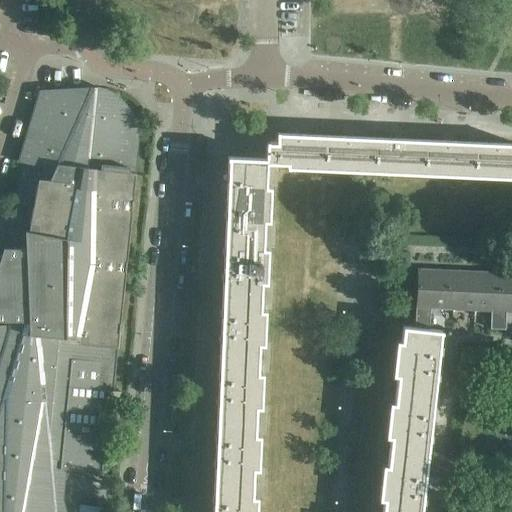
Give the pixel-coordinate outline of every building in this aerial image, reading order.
[(135,172),(131,172),(134,143),(134,132),(133,126),(131,119),(128,113),(123,106),(116,100),(111,96),(106,93),(101,91),(92,89),(91,93),(41,96),(33,120),(32,124),(33,128),(29,133),(21,160),(38,163),(51,168),(46,179),(38,178),(28,230),(24,229),(25,247),(2,247),(0,255),(0,254),(0,319),(28,320),(29,332),(14,331),(0,329),(0,511),(63,511),(59,497),(62,468),(71,469),(98,472),(106,390),(112,390),(135,172)] [(267,158),(267,162),(288,164),(289,167),(319,168),(320,134),(278,132),(278,143),(268,142),(267,158)] [(320,134),(319,168),(348,170),(371,171),(372,137),(320,134)] [(372,137),(371,171),(423,173),(424,139),(372,137)] [(424,139),(423,173),(475,175),(476,141),(424,139)] [(511,143),(476,141),(475,175),(511,176),(511,143)] [(229,156),(225,232),(264,233),(267,162),(267,158),(229,156)] [(225,232),(223,294),(261,295),(264,233),(225,232)] [(418,268),(415,326),(430,328),(430,307),(443,308),(444,270),(418,268)] [(444,270),(443,308),(469,309),(471,271),(444,270)] [(471,271),(469,309),(491,310),(490,328),(495,328),(497,272),(471,271)] [(511,272),(497,272),(495,328),(505,329),(506,310),(511,310),(511,272)] [(223,294),(220,356),(258,358),(261,295),(223,294)] [(404,326),(397,388),(434,393),(441,330),(411,326),(404,326)] [(220,356),(217,418),(256,420),(258,358),(220,356)] [(397,388),(390,450),(428,455),(434,393),(397,388)] [(256,420),(217,418),(215,480),(253,481),(256,420)] [(421,511),(428,455),(390,450),(383,511),(421,511)] [(251,511),(253,481),(215,480),(213,511),(251,511)] [(79,511),(100,511),(101,503),(80,502),(79,511)]
